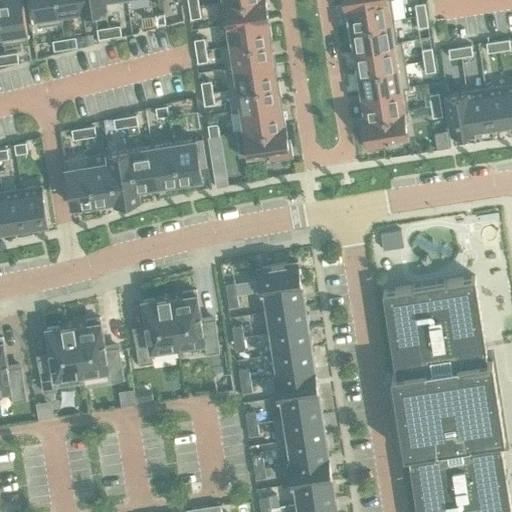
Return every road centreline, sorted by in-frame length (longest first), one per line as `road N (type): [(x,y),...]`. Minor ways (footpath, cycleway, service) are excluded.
road 1 (residential): [(0,287),(212,231),(346,209)]
road 2 (residential): [(285,0),(307,142),(329,157),(347,136),(325,0)]
road 3 (residential): [(395,511),(346,209)]
road 4 (residential): [(346,209),(511,182)]
